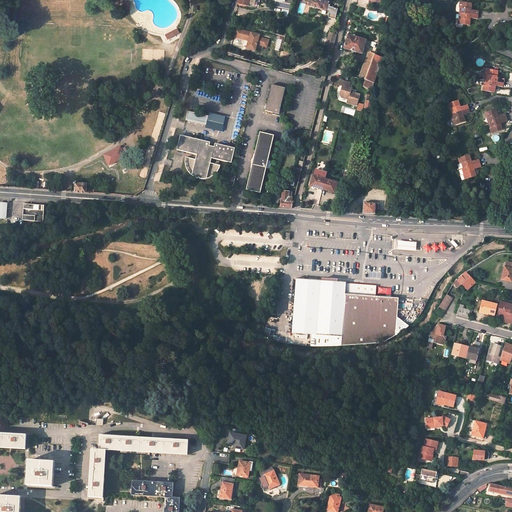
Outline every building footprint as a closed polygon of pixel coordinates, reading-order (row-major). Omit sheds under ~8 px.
[(335,11),(337,5),(329,3),(330,2),(324,0),(321,0),(310,0),(310,6),(321,9),(322,9),(327,11),(327,12),(329,13),(330,10),(335,11)] [(358,0),(357,5),(365,8),(368,1),(365,0),(358,0)] [(477,10),(469,9),(470,2),(459,1),(458,7),(461,7),(460,12),(477,14),(477,10)] [(476,18),(477,14),(460,12),(459,18),(457,18),(457,24),(468,25),(469,17),(475,18),(476,18)] [(262,37),(263,35),(237,27),(234,36),(249,40),(247,48),(255,50),(257,44),(263,46),(266,38),(262,37)] [(177,28),(164,35),(167,39),(179,33),(177,28)] [(332,53),(334,46),(336,37),(323,33),(319,50),(332,53)] [(353,37),(348,35),(344,49),(355,51),(358,38),(355,37),(355,36),(353,35),(353,37)] [(366,40),(358,38),(355,51),(363,54),(366,40)] [(280,55),(278,63),(285,65),(287,57),(280,55)] [(374,57),(368,55),(358,78),(365,81),(374,57)] [(375,55),(374,57),(365,81),(364,86),(363,87),(368,89),(367,92),(363,111),(371,113),(373,102),(369,101),(374,82),(383,58),(375,55)] [(497,69),(486,68),(486,73),(484,73),(483,78),(485,79),(487,79),(503,81),(504,77),(497,76),(497,69)] [(495,84),(503,85),(503,81),(487,79),(486,84),(484,84),(483,90),(494,91),(495,84)] [(350,83),(340,80),(338,85),(343,86),(340,94),(342,97),(348,99),(347,103),(356,105),(360,95),(350,92),(351,88),(348,88),(350,83)] [(286,90),(272,86),(265,112),(273,114),(272,116),(283,118),(285,111),(280,110),(286,90)] [(453,114),(469,109),(467,104),(460,107),(458,101),(447,104),(449,109),(451,109),(453,114)] [(488,116),(490,121),(506,116),(504,113),(497,115),(495,108),(484,112),(486,117),(488,116)] [(454,125),(465,122),(463,115),(468,113),(470,113),(469,109),(453,114),(455,119),(452,120),(454,125)] [(207,116),(187,111),(186,118),(206,123),(207,116)] [(489,127),(491,133),(502,130),(499,123),(507,120),(506,116),(490,121),(491,126),(489,127)] [(268,161),(274,136),(260,133),(254,158),(254,160),(254,162),(253,164),(252,165),(247,190),(261,193),(267,169),(270,169),(272,162),(268,161)] [(209,143),(180,136),(177,151),(196,155),(196,156),(195,156),(194,159),(195,159),(195,160),(186,158),(186,162),(186,166),(187,169),(190,174),(193,177),(198,179),(204,180),(209,179),(213,177),(217,173),(220,168),(220,166),(210,163),(211,159),(231,163),(234,148),(214,144),(214,148),(208,147),(209,143)] [(126,156),(120,146),(104,154),(109,164),(126,156)] [(462,168),(464,167),(480,162),(478,158),(471,161),(469,154),(459,157),(460,162),(458,163),(460,168),(462,168)] [(481,166),(480,162),(464,167),(465,172),(464,173),(465,179),(476,175),(474,168),(481,166)] [(327,172),(316,169),(314,176),(313,176),(310,186),(335,193),(338,183),(325,179),(327,172)] [(75,184),(74,191),(85,192),(86,189),(86,183),(77,182),(76,181),(75,180),(73,181),(73,182),(73,183),(73,184),(75,184)] [(293,202),(291,202),(292,192),(289,192),(289,191),(282,191),(280,207),(291,208),(293,202)] [(379,204),(376,204),(363,203),(362,213),(378,214),(379,204)] [(24,207),(23,220),(43,221),(44,209),(24,207)] [(416,241),(397,240),(396,248),(415,250),(416,241)] [(441,242),(437,245),(442,250),(446,247),(441,242)] [(426,243),(422,247),(427,252),(431,248),(426,243)] [(434,243),(430,246),(435,251),(439,248),(434,243)] [(510,281),(511,273),(511,272),(511,259),(507,259),(501,278),(510,281)] [(462,277),(455,284),(458,288),(463,284),(468,290),(476,283),(467,273),(462,277)] [(331,283),(295,280),(292,334),(312,335),(310,347),(341,346),(379,344),(395,336),(397,317),(398,298),(374,297),(374,292),(354,291),(355,286),(345,285),(345,284),(336,283),(331,283)] [(446,311),(451,302),(454,298),(448,295),(440,307),(446,311)] [(498,304),(482,300),(480,310),(488,312),(488,313),(495,315),(496,310),(497,304),(498,304)] [(511,324),(511,323),(511,304),(508,303),(508,305),(500,303),(499,305),(498,311),(497,315),(504,316),(503,321),(511,324)] [(471,310),(459,307),(457,314),(469,317),(471,310)] [(397,317),(395,336),(409,326),(397,317)] [(438,324),(429,335),(429,336),(428,347),(432,349),(432,346),(433,344),(433,340),(437,343),(442,345),(443,342),(445,342),(446,339),(443,338),(443,336),(446,326),(438,324)] [(266,328),(263,338),(277,341),(279,331),(266,328)] [(469,345),(454,341),(451,352),(466,357),(469,345)] [(473,347),(470,345),(469,345),(466,357),(470,358),(469,359),(472,360),(471,361),(475,362),(481,342),(475,341),(473,347)] [(504,348),(507,349),(505,354),(502,353),(501,359),(510,362),(511,356),(511,344),(506,342),(504,348)] [(501,346),(495,344),(493,349),(491,348),(487,360),(499,364),(501,355),(498,354),(500,351),(501,346)] [(456,396),(439,392),(437,402),(443,403),(445,404),(445,405),(454,407),(456,396)] [(505,398),(491,394),(489,399),(504,403),(505,398)] [(442,418),(426,419),(427,426),(435,426),(435,428),(440,428),(440,426),(443,426),(447,428),(450,420),(443,417),(442,418)] [(487,424),(476,421),(473,435),(484,438),(487,429),(486,428),(487,424)] [(26,449),(27,434),(0,432),(0,447),(14,448),(26,449)] [(246,437),(230,434),(228,444),(234,445),(233,447),(242,449),(243,444),(244,444),(246,437)] [(188,439),(100,435),(100,449),(91,448),(90,460),(89,483),(88,496),(100,497),(100,501),(103,501),(104,497),(103,497),(105,450),(112,450),(131,451),(153,452),(174,453),(187,454),(188,439)] [(424,460),(430,461),(432,453),(431,453),(431,450),(434,450),(437,442),(425,440),(423,447),(422,447),(419,457),(424,458),(424,460)] [(473,450),(472,459),(483,460),(488,459),(489,452),(473,450)] [(460,458),(450,457),(449,465),(458,467),(460,458)] [(55,461),(29,459),(29,465),(28,485),(54,486),(55,461)] [(246,462),(240,460),(237,474),(243,475),(243,477),(247,477),(247,476),(248,476),(249,470),(251,470),(253,461),(246,460),(246,462)] [(259,471),(261,475),(274,470),(273,466),(259,471)] [(422,469),(420,480),(432,483),(434,478),(435,478),(437,472),(422,469)] [(274,470),(261,475),(259,476),(265,491),(271,489),(270,488),(280,484),(274,470)] [(319,476),(300,473),(298,484),(320,487),(321,480),(319,479),(319,476)] [(220,497),(231,499),(235,479),(220,476),(221,486),(222,486),(220,497)] [(141,481),(133,480),(132,495),(165,497),(164,511),(179,511),(180,505),(180,493),(173,493),(173,483),(164,482),(141,481)] [(511,495),(511,488),(491,484),(489,491),(511,495)] [(337,511),(342,497),(332,494),(327,509),(336,511),(337,511)] [(20,511),(21,496),(0,495),(0,511),(20,511)]
